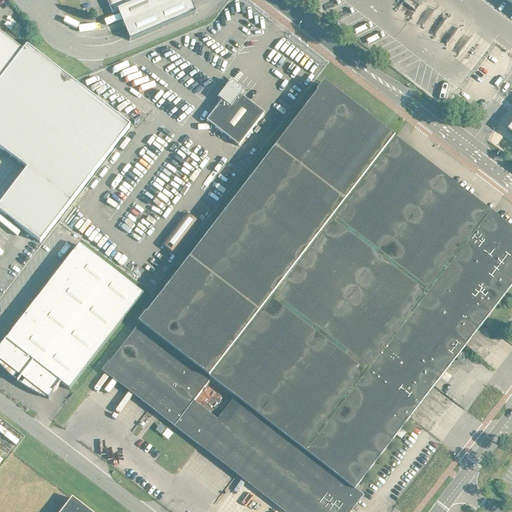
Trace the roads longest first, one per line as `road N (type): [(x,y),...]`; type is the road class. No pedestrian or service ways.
road 1 (tertiary): [(511,180),(274,0)]
road 2 (unclassified): [(141,511),(0,403)]
